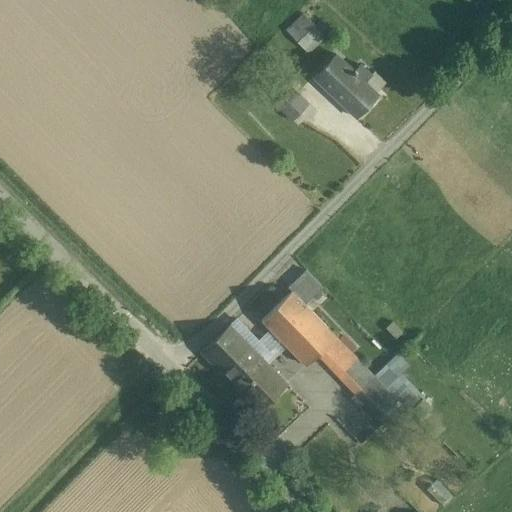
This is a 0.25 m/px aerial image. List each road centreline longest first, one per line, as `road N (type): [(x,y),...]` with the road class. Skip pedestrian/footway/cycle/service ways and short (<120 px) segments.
road 1 (unclassified): [(126,323),(303,511)]
road 2 (unclassified): [(126,323),(0,198)]
